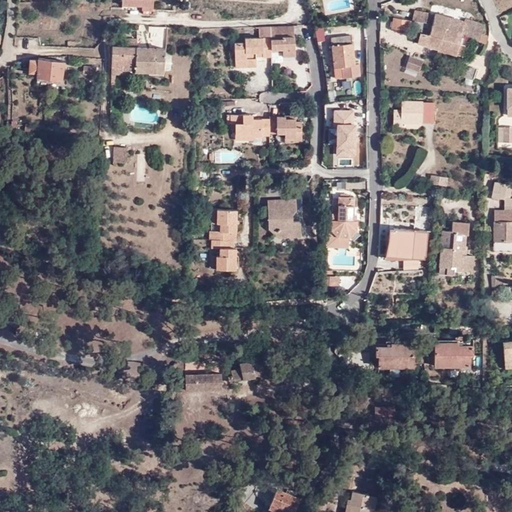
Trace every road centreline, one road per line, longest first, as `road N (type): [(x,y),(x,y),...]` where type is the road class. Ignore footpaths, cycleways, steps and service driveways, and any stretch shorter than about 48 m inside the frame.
road 1 (residential): [(327,308),(336,465),(307,490)]
road 2 (residential): [(380,166),(315,168),(318,93),(268,95)]
road 3 (unclassified): [(380,166),(378,262),(363,297),(327,308)]
road 4 (unclassified): [(377,0),(380,166)]
